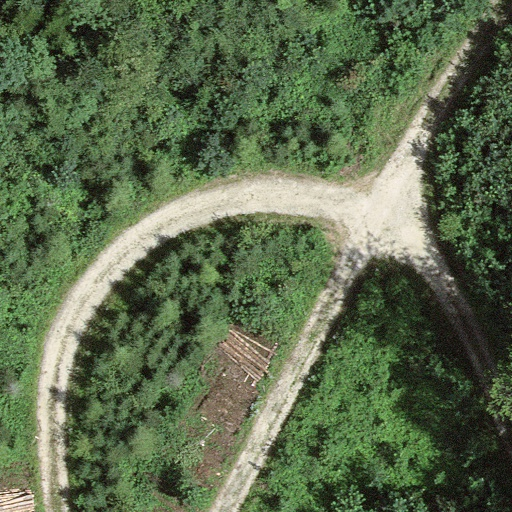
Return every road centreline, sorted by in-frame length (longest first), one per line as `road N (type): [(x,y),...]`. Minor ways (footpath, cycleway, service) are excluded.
road 1 (track): [(511,0),(389,184),(227,205),(168,223),(115,262),(58,353),(48,432),(58,511)]
road 2 (track): [(226,511),(389,184),(511,380)]
